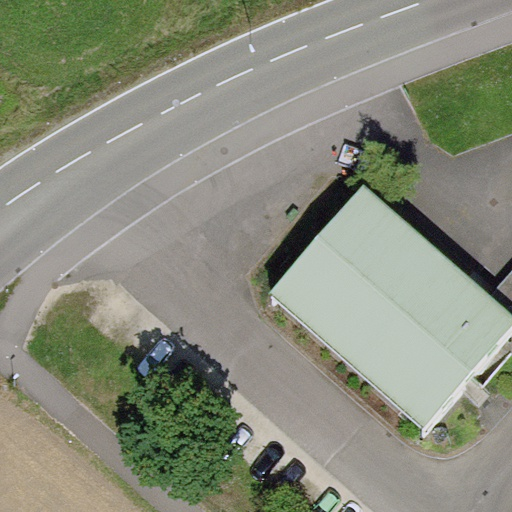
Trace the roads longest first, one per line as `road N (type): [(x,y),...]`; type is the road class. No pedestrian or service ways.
road 1 (tertiary): [(0,214),(223,77),(422,0)]
road 2 (track): [(164,511),(0,364)]
